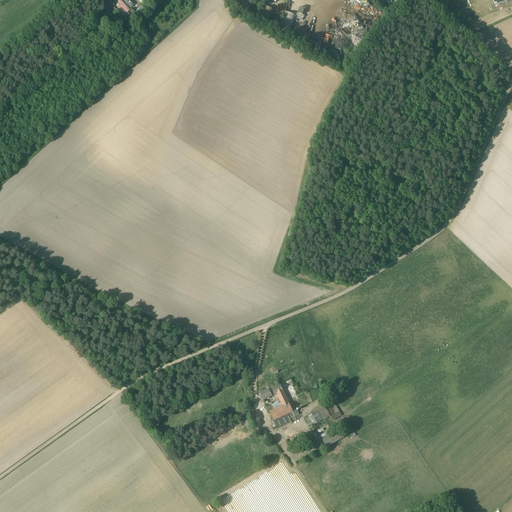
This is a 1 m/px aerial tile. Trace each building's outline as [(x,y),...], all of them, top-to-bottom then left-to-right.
[(119,4),(117,6),(127,16),(130,13),(128,11),(130,9),(120,0),(118,0),(117,2),(119,4)] [(275,10),(264,5),(259,16),(270,21),(275,10)] [(296,16),(286,11),(279,30),(289,34),(296,16)] [(113,19),(119,26),(123,22),(117,15),(113,19)] [(280,407),(274,410),(270,402),(265,405),(276,427),(290,421),(290,419),(299,414),(293,402),(289,404),(280,384),(260,393),(263,400),(277,393),(281,403),(279,404),(280,407)] [(319,408),(310,414),(315,423),(325,418),(319,408)] [(339,428),(321,438),(326,447),(344,437),(339,428)] [(302,435),(294,439),(297,445),(305,440),(302,435)]
